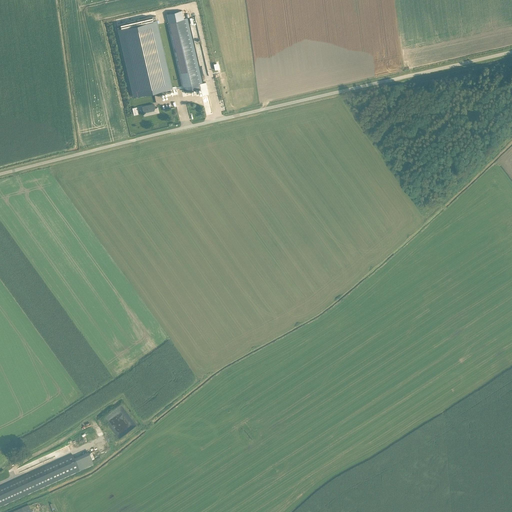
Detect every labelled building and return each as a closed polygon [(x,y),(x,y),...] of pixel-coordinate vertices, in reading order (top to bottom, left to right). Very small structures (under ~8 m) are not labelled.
[(155,16),(117,24),(133,96),(147,93),(147,95),(152,94),(152,92),(172,87),(155,16)] [(168,23),(183,91),(200,87),(185,19),(168,23)] [(208,94),(202,95),(207,115),(213,114),(208,94)] [(142,106),(144,115),(158,112),(157,107),(155,108),(154,104),(142,106)] [(72,455),(68,457),(0,487),(0,507),(80,472),(74,459),(72,455)]
